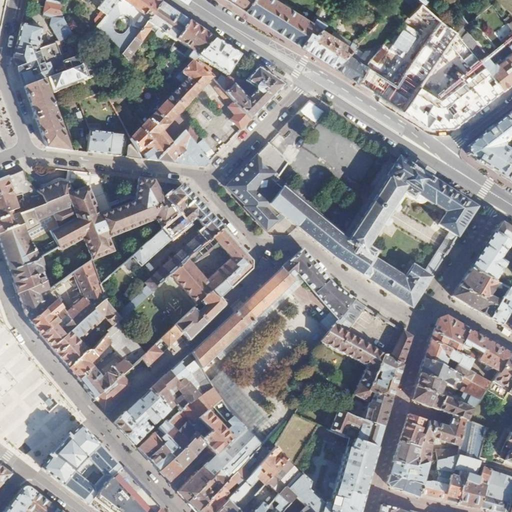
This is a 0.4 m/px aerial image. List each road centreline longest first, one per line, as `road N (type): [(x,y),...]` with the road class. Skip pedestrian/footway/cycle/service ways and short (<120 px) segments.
road 1 (residential): [(306,82),(204,186),(183,176),(30,159)]
road 2 (secondary): [(306,82),(446,164)]
road 3 (secondary): [(446,164),(329,82)]
